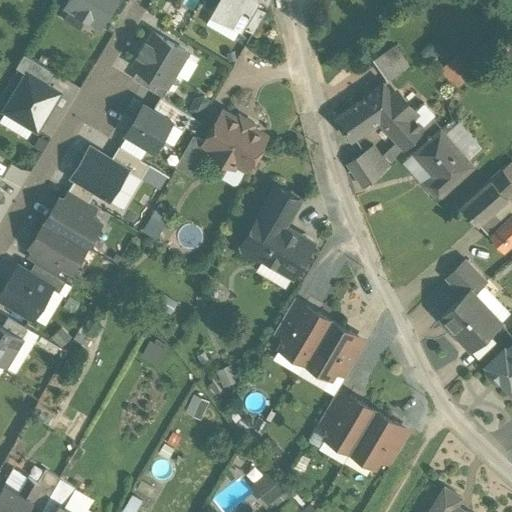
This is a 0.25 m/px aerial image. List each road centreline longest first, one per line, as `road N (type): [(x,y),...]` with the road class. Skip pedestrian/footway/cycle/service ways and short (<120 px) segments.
road 1 (residential): [(292,0),(325,141),(378,283),(445,410),(511,474)]
road 2 (residential): [(0,247),(106,67)]
